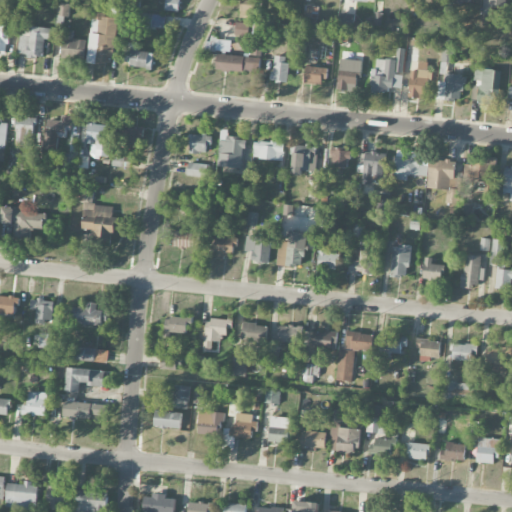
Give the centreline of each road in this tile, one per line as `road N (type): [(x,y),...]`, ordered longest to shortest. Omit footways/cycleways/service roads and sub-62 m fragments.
road 1 (residential): [(207,0),(179,73),(149,234),(128,511)]
road 2 (residential): [(511,502),(0,447)]
road 3 (residential): [(511,319),(0,265)]
road 4 (residential): [(511,137),(0,84)]
